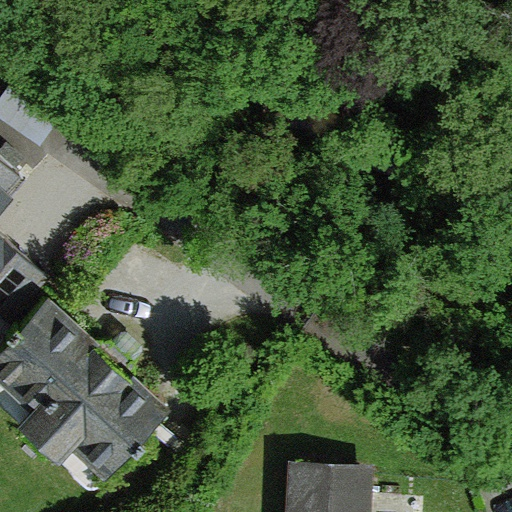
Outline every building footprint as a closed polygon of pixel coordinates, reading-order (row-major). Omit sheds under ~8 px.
[(16,81),(2,104),(47,132),(61,109),(16,81)] [(0,307),(10,317),(50,273),(0,227),(0,307)] [(78,438),(111,470),(169,408),(48,296),(20,326),(0,347),(0,365),(40,403),(24,422),(60,456),(78,438)] [(0,347),(20,326),(10,317),(0,307),(0,347)] [(364,511),(367,473),(301,469),(298,511),(364,511)]
